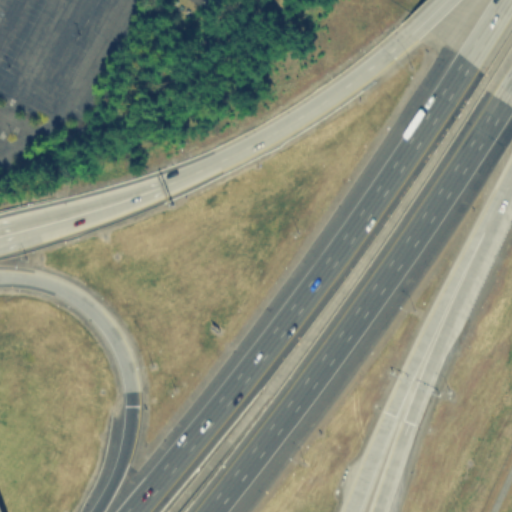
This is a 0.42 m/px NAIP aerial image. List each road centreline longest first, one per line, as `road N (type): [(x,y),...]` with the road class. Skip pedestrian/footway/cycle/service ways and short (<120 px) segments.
road 1 (motorway): [(469,60),(367,215),(158,485)]
road 2 (motorway): [(201,511),(341,329),(497,96)]
road 3 (motorway): [(420,22),(350,79),(228,156),(130,197),(14,230)]
road 4 (motorway): [(0,274),(68,290),(116,341),(130,390),(122,458)]
road 5 (motorway): [(388,413),(478,226)]
road 6 (motorway): [(407,421),(478,226)]
